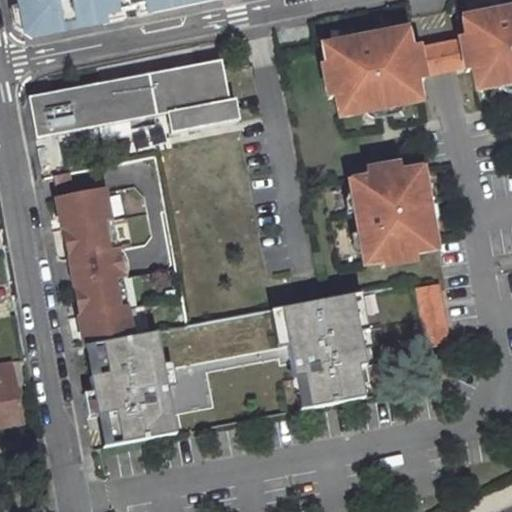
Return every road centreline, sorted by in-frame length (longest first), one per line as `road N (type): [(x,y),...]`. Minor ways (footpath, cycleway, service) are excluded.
road 1 (residential): [(0,95),(76,511)]
road 2 (residential): [(0,65),(260,14)]
